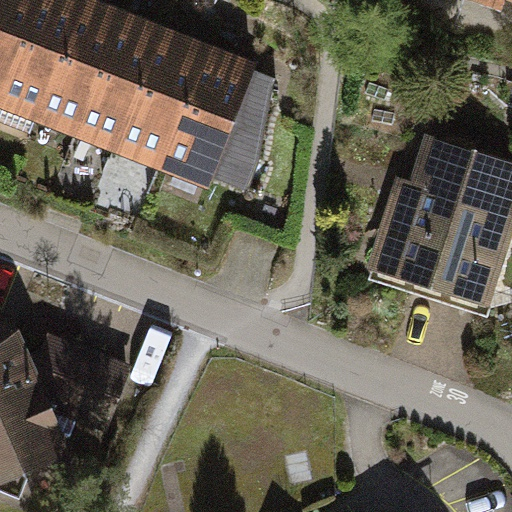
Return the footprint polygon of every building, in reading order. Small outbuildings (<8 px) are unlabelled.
[(0,0),(0,93),(1,94),(37,0),(0,0)] [(40,109),(82,2),(82,0),(37,0),(1,94),(40,109)] [(78,124),(120,17),(82,2),(40,109),(78,124)] [(117,139),(159,32),(120,17),(78,124),(117,139)] [(163,157),(204,50),(159,32),(117,139),(163,157)] [(248,77),(252,68),(204,50),(163,157),(210,175),(220,148),(259,163),(273,87),(248,77)] [(486,296),(511,212),(511,166),(471,153),(474,145),(445,136),(442,144),(433,141),(418,188),(407,185),(383,264),(486,296)] [(0,461),(15,455),(22,470),(64,451),(60,439),(71,435),(78,416),(106,426),(127,370),(48,340),(46,349),(25,359),(21,350),(7,344),(12,330),(0,325),(0,461)]
